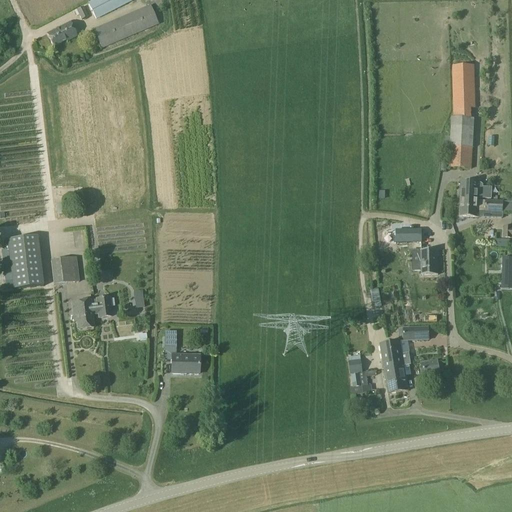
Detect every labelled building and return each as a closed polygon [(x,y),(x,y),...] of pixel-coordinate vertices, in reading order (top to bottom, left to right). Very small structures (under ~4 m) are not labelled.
[(95,0),(87,4),(95,20),(132,2),(130,0),(95,0)] [(93,30),(101,50),(158,25),(150,6),(93,30)] [(78,16),(81,21),(88,17),(83,7),(74,12),(76,17),(78,16)] [(77,37),(70,23),(46,35),(52,48),(67,40),(68,42),(77,37)] [(471,170),(472,149),(473,149),(474,119),(471,119),(471,109),(476,109),(474,66),(452,67),(453,118),(451,118),(449,148),(450,148),(449,169),(471,170)] [(460,201),(478,202),(478,199),(492,200),(492,188),(483,188),(483,186),(481,184),(479,184),(479,183),(461,182),(460,201)] [(511,202),(508,203),(503,203),(503,202),(485,201),(485,202),(478,202),(460,201),(459,217),(477,218),(477,212),(511,213),(511,202)] [(56,205),(57,217),(74,215),(72,203),(57,205),(56,205)] [(503,239),(510,239),(511,239),(511,238),(511,237),(511,216),(511,222),(511,227),(503,227),(503,239)] [(411,250),(411,251),(421,251),(421,236),(411,236),(411,238),(411,250)] [(37,238),(7,241),(13,291),(43,287),(37,238)] [(420,252),(421,276),(438,276),(437,251),(420,252)] [(502,284),(502,290),(511,289),(511,258),(503,259),(502,284)] [(79,283),(76,259),(50,262),(53,286),(79,283)] [(378,289),(371,291),(373,303),(374,303),(375,308),(381,307),(378,289)] [(136,292),(136,309),(145,308),(145,292),(136,292)] [(113,302),(109,302),(109,299),(96,301),(97,306),(90,306),(90,302),(71,305),(74,325),(76,325),(77,331),(93,329),(92,318),(98,317),(99,320),(111,319),(110,309),(114,309),(113,302)] [(429,329),(404,330),(404,341),(430,340),(429,329)] [(199,356),(176,356),(176,348),(176,333),(164,332),(164,348),(163,361),(171,362),(171,374),(198,375),(199,356)] [(404,367),(409,366),(411,365),(409,354),(407,341),(400,342),(390,344),(394,368),(404,367)] [(384,370),(394,368),(390,344),(380,346),(384,370)] [(359,374),(362,373),(361,361),(348,362),(350,375),(359,374)] [(420,365),(422,377),(440,373),(437,362),(420,365)] [(411,376),(409,366),(404,367),(394,368),(398,393),(408,391),(405,376),(411,376)] [(388,395),(398,393),(394,368),(384,370),(388,395)] [(377,371),(362,373),(359,374),(359,375),(351,376),(353,388),(350,389),(351,401),(356,400),(355,396),(363,395),(362,387),(368,387),(367,378),(375,377),(377,371)]
